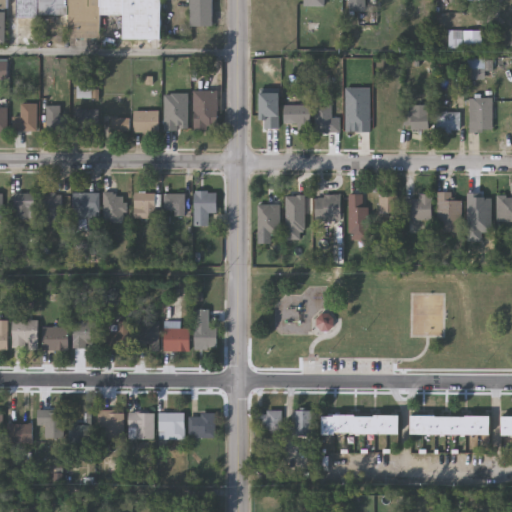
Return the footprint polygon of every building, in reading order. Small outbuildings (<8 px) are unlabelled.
[(0,0),(0,11),(11,11),(10,0),(0,0)] [(123,38),(123,13),(99,13),(99,37),(66,37),(66,14),(15,14),(15,0),(161,0),(161,37),(123,38)] [(211,0),(211,24),(189,24),(189,0),(211,0)] [(347,0),(366,0),(366,10),(347,10),(347,0)] [(484,59),(484,67),(467,67),(467,59),(484,59)] [(488,62),(471,62),(471,70),(488,70),(488,62)] [(193,91),(218,91),(218,128),(193,128),(193,91)] [(492,96),(492,131),(469,131),(469,96),(492,96)] [(332,109),(332,103),(341,103),(341,129),(314,129),(314,109),(332,109)] [(297,128),(297,122),(284,122),(284,104),(311,104),(311,128),(297,128)] [(429,127),(403,127),(403,104),(429,104),(429,127)] [(37,105),(37,132),(12,132),(12,105),(37,105)] [(45,105),(59,105),(59,115),(67,115),(67,132),(45,132),(45,105)] [(0,133),(11,133),(11,109),(0,109),(0,133)] [(75,132),(75,109),(97,109),(97,132),(75,132)] [(159,110),(159,132),(133,132),(133,110),(159,110)] [(459,130),(435,130),(435,111),(459,111),(459,130)] [(111,130),(111,117),(129,117),(129,130),(111,130)] [(452,199),(462,199),(462,231),(437,231),(437,191),(452,191),(452,199)] [(71,192),(95,192),(95,212),(71,212),(71,192)] [(216,192),(216,212),(207,212),(207,226),(194,226),(194,192),(216,192)] [(15,218),(15,193),(35,193),(35,218),(15,218)] [(125,222),(103,222),(103,193),(125,193),(125,222)] [(155,218),(133,218),(133,193),(155,193),(155,218)] [(185,193),(185,216),(173,216),(173,211),(163,211),(163,193),(185,193)] [(366,193),(366,239),(349,239),(349,193),(366,193)] [(432,219),(407,219),(407,198),(417,198),(417,193),(432,193),(432,219)] [(41,220),(41,194),(62,194),(62,220),(41,220)] [(315,194),(341,194),(341,220),(315,220),(315,194)] [(396,194),(396,216),(378,216),(378,194),(396,194)] [(508,221),(497,221),(497,194),(508,194),(508,221)] [(258,234),(258,204),(280,204),(280,234),(258,234)] [(194,349),(194,310),(207,310),(207,327),(216,327),(216,349),(194,349)] [(335,332),(335,318),(322,318),(321,332),(335,332)] [(37,348),(12,348),(12,320),(37,320),(37,348)] [(100,320),(100,349),(73,349),(73,320),(100,320)] [(135,320),(158,320),(158,349),(135,349),(135,320)] [(0,351),(11,352),(11,322),(0,322),(0,351)] [(128,351),(108,351),(108,331),(117,331),(117,322),(128,322),(128,351)] [(68,349),(43,349),(43,327),(68,327),(68,349)] [(189,351),(164,351),(164,328),(189,328),(189,351)] [(62,409),(62,437),(44,437),(44,424),(37,424),(37,409),(62,409)] [(124,439),(99,439),(99,410),(123,409),(124,439)] [(282,410),(282,429),(259,429),(259,410),(282,410)] [(295,410),(311,410),(311,437),(295,437),(295,410)] [(153,438),(129,438),(129,412),(153,412),(153,438)] [(158,439),(158,412),(184,412),(184,439),(158,439)] [(214,413),(215,437),(189,437),(188,413),(214,413)] [(321,433),(321,414),(399,414),(399,433),(321,433)] [(490,433),(411,433),(411,415),(490,415),(490,433)] [(511,434),(501,434),(501,415),(511,415),(511,434)] [(32,441),(7,441),(7,423),(32,423),(32,441)] [(92,423),(92,450),(68,450),(68,423),(92,423)]
